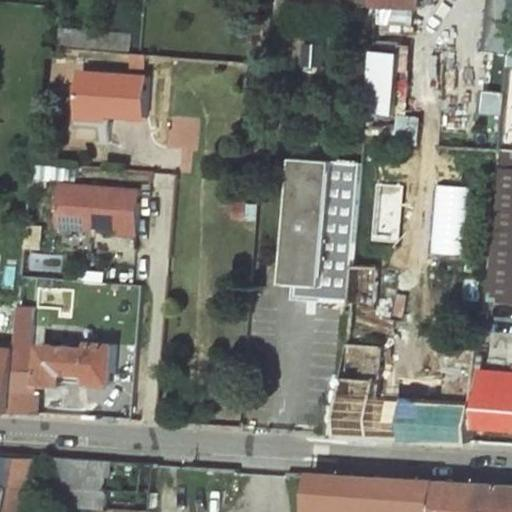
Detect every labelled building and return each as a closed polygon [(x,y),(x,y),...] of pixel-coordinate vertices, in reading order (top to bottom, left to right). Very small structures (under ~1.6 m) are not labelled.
[(376,0),(376,4),(386,5),(384,23),(415,26),(416,7),(421,8),(421,0),(376,0)] [(489,0),(467,0),(465,22),(485,25),(489,0)] [(403,52),(379,49),(376,106),(397,111),(403,52)] [(76,121),(111,124),(112,110),(147,112),(152,73),(85,67),(83,104),(78,104),(76,121)] [(511,150),(507,151),(503,206),(499,205),(493,300),(511,301),(511,150)] [(298,156),(287,280),(297,281),(296,294),(354,299),(357,262),(366,162),(298,156)] [(61,221),(122,226),(121,234),(139,235),(142,190),(64,183),(61,221)] [(376,301),(379,264),(357,262),(354,299),(376,301)] [(29,369),(34,304),(21,303),(17,346),(15,369),(29,369)] [(484,326),(439,323),(437,345),(447,346),(482,348),(484,326)] [(92,344),(46,341),(43,379),(65,380),(65,375),(113,378),(115,341),(92,339),(92,344)] [(382,374),(384,343),(351,340),(343,436),(378,438),(381,398),(382,374)] [(17,346),(0,344),(0,410),(11,411),(14,388),(15,369),(17,346)] [(447,346),(437,345),(435,374),(432,402),(442,403),(447,346)] [(480,369),(482,348),(447,346),(442,403),(432,402),(408,400),(405,440),(473,444),(475,424),(480,369)] [(511,426),(511,371),(480,369),(475,424),(511,426)] [(435,374),(382,374),(381,398),(408,400),(432,402),(435,374)] [(14,388),(11,411),(39,412),(40,392),(14,388)] [(405,440),(408,400),(381,398),(378,438),(405,440)] [(38,511),(48,456),(18,454),(8,511),(38,511)] [(53,468),(50,485),(63,487),(63,504),(108,506),(113,460),(48,456),(53,468)] [(435,511),(440,480),(314,472),(309,511),(435,511)] [(511,511),(511,485),(440,480),(435,511),(511,511)]
